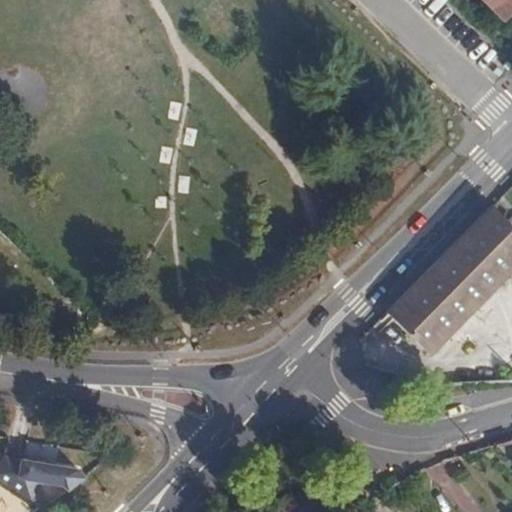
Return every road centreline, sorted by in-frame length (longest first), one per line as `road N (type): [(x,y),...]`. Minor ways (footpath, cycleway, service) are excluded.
road 1 (secondary): [(511,130),(268,372)]
road 2 (secondary): [(287,388),(511,157)]
road 3 (primary): [(252,388),(160,377),(52,380)]
road 4 (unclassified): [(511,124),(379,0)]
road 5 (primary): [(52,380),(167,417),(198,442)]
road 6 (unclassified): [(293,511),(409,437)]
road 7 (unclassified): [(287,388),(351,426),(409,437)]
